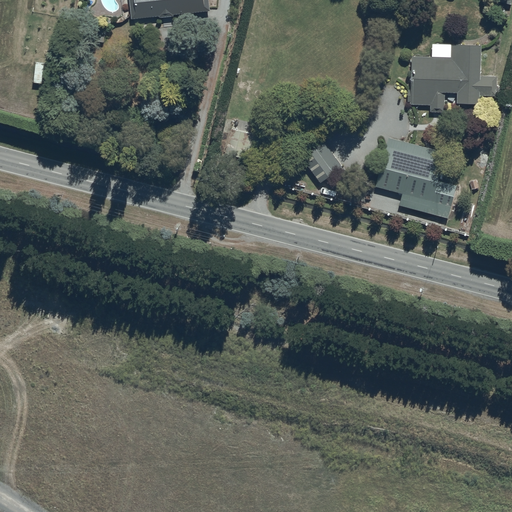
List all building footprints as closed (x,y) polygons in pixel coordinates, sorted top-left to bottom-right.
[(209,0),(129,0),(132,15),(210,7),(209,0)] [(411,54),(410,102),(430,103),(430,110),(444,110),(444,103),(445,103),(445,90),(456,90),(456,100),(479,101),(479,94),(496,94),(497,74),(480,74),(481,43),(451,42),(451,55),(411,54)] [(261,132),(232,125),(225,149),(255,157),(261,132)] [(456,183),(438,178),(445,150),(388,135),(376,184),(402,191),(399,203),(448,215),(456,183)] [(320,180),(342,164),(323,139),(301,155),(320,180)]
